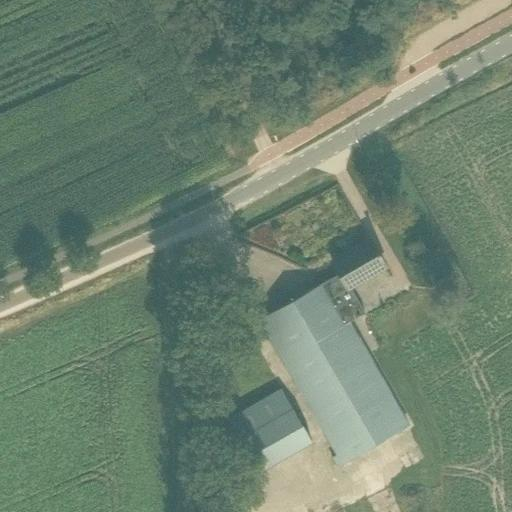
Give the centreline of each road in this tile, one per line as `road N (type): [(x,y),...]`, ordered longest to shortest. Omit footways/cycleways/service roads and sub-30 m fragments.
road 1 (unclassified): [(0,303),(278,176)]
road 2 (unclassified): [(278,176),(511,46)]
road 3 (unclassified): [(278,176),(194,0)]
